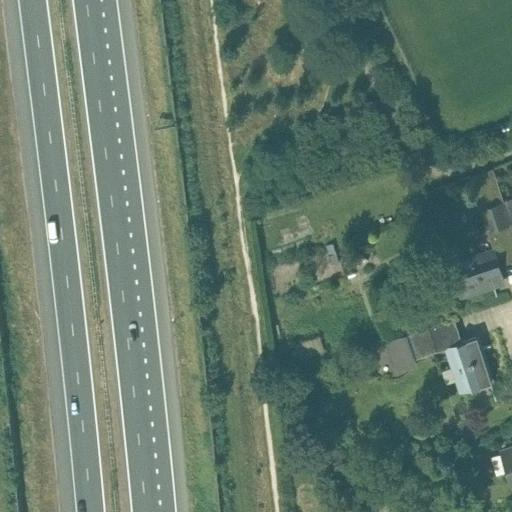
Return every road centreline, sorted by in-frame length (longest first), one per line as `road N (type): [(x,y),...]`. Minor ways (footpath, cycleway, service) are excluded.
road 1 (track): [(211,0),(276,511)]
road 2 (motorway): [(31,0),(93,511)]
road 3 (motorway): [(148,511),(89,0)]
